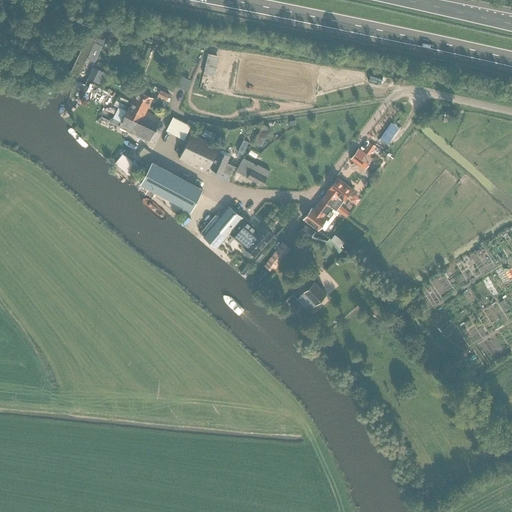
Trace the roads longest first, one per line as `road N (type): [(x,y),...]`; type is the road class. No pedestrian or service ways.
road 1 (motorway): [(207,0),(511,61)]
road 2 (unclassified): [(511,112),(398,93),(307,195)]
road 3 (unclassified): [(307,195),(213,187),(157,156)]
